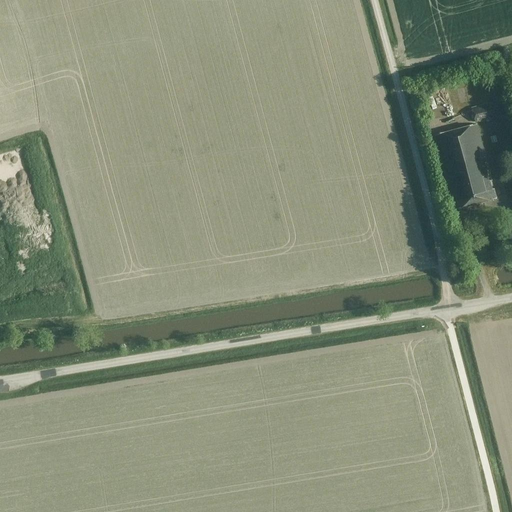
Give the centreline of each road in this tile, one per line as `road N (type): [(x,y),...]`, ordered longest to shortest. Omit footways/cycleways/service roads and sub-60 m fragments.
road 1 (unclassified): [(0,380),(447,309)]
road 2 (unclassified): [(447,309),(436,230),(374,0)]
road 3 (track): [(447,309),(496,511)]
